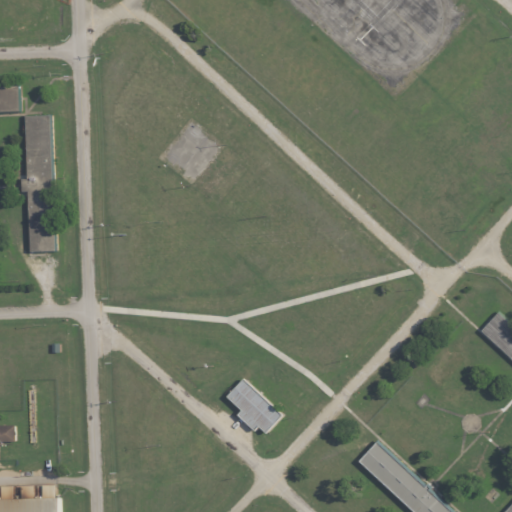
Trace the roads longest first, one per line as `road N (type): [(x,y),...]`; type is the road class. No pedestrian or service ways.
road 1 (residential): [(131,2),(444,286)]
road 2 (residential): [(91,308),(79,0)]
road 3 (residential): [(273,478),(444,286)]
road 4 (residential): [(91,308),(97,511)]
road 5 (residential): [(215,424),(91,308)]
road 6 (residential): [(0,54),(82,51),(131,2)]
road 7 (residential): [(310,511),(215,424)]
